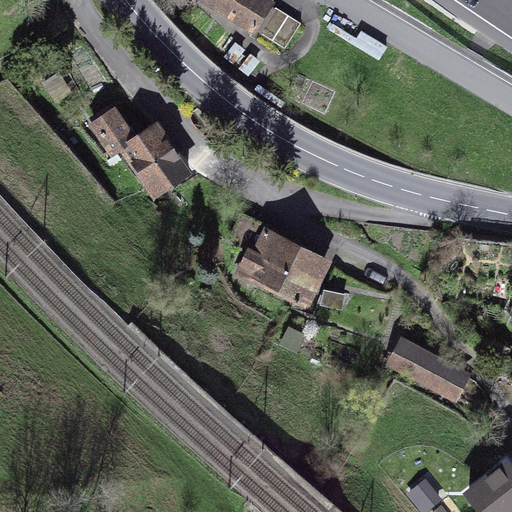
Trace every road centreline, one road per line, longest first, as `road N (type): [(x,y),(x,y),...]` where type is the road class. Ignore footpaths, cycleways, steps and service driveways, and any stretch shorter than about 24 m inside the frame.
road 1 (primary): [(511,213),(350,173),(241,115),(124,0)]
road 2 (residential): [(330,0),(511,98)]
